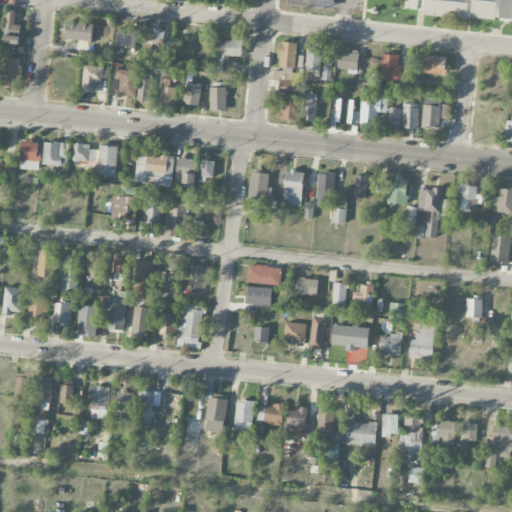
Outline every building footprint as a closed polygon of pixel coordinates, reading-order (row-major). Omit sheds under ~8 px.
[(334,9),(334,0),(317,0),(317,8),(334,9)] [(405,0),(405,10),(424,11),(424,0),(437,0),(469,2),(469,0),(405,0)] [(495,20),(497,2),(478,0),(471,0),(469,16),(495,20)] [(511,18),(511,0),(499,0),(498,18),(511,18)] [(468,18),(468,3),(425,1),(425,17),(468,18)] [(4,44),(20,45),(20,25),(15,25),(16,12),(6,12),(4,44)] [(93,24),(65,23),(65,40),(92,41),(93,24)] [(115,47),(135,48),(136,27),(116,26),(115,47)] [(162,46),(165,29),(149,26),(146,44),(162,46)] [(243,41),(225,40),(225,47),(217,47),(216,63),(224,63),(224,56),(242,57),(243,41)] [(297,44),(280,42),(277,70),(274,70),(273,81),(278,81),(278,92),(299,94),(299,83),(298,83),(299,74),(295,73),(297,44)] [(321,71),(322,48),(307,47),(306,71),(321,71)] [(358,73),(359,54),(338,53),(337,72),(358,73)] [(380,80),(400,81),(401,56),(381,55),(380,80)] [(323,81),(331,81),(332,58),(324,57),(323,81)] [(422,74),(445,75),(446,57),(422,57),(422,74)] [(22,60),(6,58),(2,87),(19,89),(22,60)] [(81,92),(95,93),(96,82),(102,83),(104,68),(84,66),(81,92)] [(138,72),(116,71),(115,80),(120,80),(119,97),(137,98),(138,72)] [(151,102),(152,72),(140,71),(138,102),(151,102)] [(170,88),(171,80),(161,79),(160,105),(175,105),(176,88),(170,88)] [(200,106),(201,84),(184,84),(184,105),(200,106)] [(226,111),(226,88),(210,88),(210,111),(226,111)] [(317,95),(304,94),(303,121),(316,121),(317,95)] [(300,99),(283,97),(280,119),(297,121),(300,99)] [(387,113),(388,100),(361,98),(360,125),(377,126),(378,113),(387,113)] [(440,128),(440,119),(447,119),(447,102),(423,102),(422,128),(440,128)] [(418,129),(419,105),(403,105),(402,129),(418,129)] [(401,109),(389,108),(388,129),(400,130),(401,109)] [(20,170),(39,171),(40,152),(38,152),(38,142),(21,141),(20,170)] [(68,144),(44,143),(43,166),(67,167),(68,144)] [(98,150),(90,150),(90,145),(73,144),(73,161),(98,162),(98,150)] [(116,176),(117,146),(99,145),(98,175),(116,176)] [(172,186),(173,157),(136,156),(135,185),(172,186)] [(196,159),(177,159),(176,188),(195,188),(196,159)] [(200,179),(214,179),(214,161),(201,161),(200,179)] [(249,198),(271,200),(272,189),(268,188),(269,172),(251,171),(249,198)] [(302,206),(303,172),(285,171),(284,206),(302,206)] [(332,223),(346,224),(347,195),(334,194),(335,174),(318,173),(317,207),(333,208),(332,223)] [(354,198),(367,199),(367,176),(355,176),(354,198)] [(387,204),(406,205),(408,178),(389,177),(387,204)] [(459,210),(478,211),(479,185),(455,184),(455,199),(460,199),(459,210)] [(495,196),(495,213),(511,213),(511,188),(500,188),(500,197),(495,196)] [(419,189),(416,224),(417,224),(416,238),(438,239),(442,191),(419,189)] [(111,220),(134,223),(137,199),(114,196),(111,220)] [(163,201),(145,200),(144,225),(162,226),(163,201)] [(170,228),(186,228),(187,200),(171,200),(170,228)] [(314,203),(305,203),(304,219),(313,220),(314,203)] [(408,225),(416,225),(415,208),(408,208),(408,225)] [(508,263),(511,237),(492,235),(490,261),(508,263)] [(53,278),(54,251),(39,250),(38,277),(53,278)] [(99,257),(88,256),(87,276),(98,277),(99,257)] [(77,292),(78,257),(66,257),(65,269),(60,269),(60,291),(77,292)] [(128,276),(130,260),(115,258),(112,274),(128,276)] [(142,300),(152,301),(153,262),(135,261),(134,293),(142,293),(142,300)] [(282,270),(249,264),(246,282),(280,287),(282,270)] [(189,289),(206,290),(207,267),(190,266),(189,289)] [(172,284),(180,284),(181,267),(173,267),(172,284)] [(317,297),(319,281),(297,278),(295,295),(317,297)] [(332,305),(346,306),(347,284),(334,283),(332,305)] [(20,315),(23,289),(5,287),(2,313),(20,315)] [(246,305),(271,306),(272,288),(246,288),(246,305)] [(47,322),(48,299),(27,298),(27,321),(47,322)] [(483,299),(465,298),(465,319),(482,320),(483,299)] [(71,303),(51,303),(50,324),(70,325),(71,303)] [(406,304),(390,303),(389,319),(405,320),(406,304)] [(176,346),(199,350),(205,308),(182,304),(176,346)] [(79,337),(96,338),(97,307),(80,306),(79,337)] [(148,334),(149,308),(133,307),(132,333),(148,334)] [(126,311),(109,309),(107,330),(124,331),(126,311)] [(174,315),(160,313),(157,335),(172,337),(174,315)] [(322,350),(327,319),(313,317),(308,348),(322,350)] [(306,324),(285,324),(285,344),(305,344),(306,324)] [(433,359),(434,325),(419,325),(419,340),(410,340),(410,358),(433,359)] [(254,345),(268,345),(269,328),(255,327),(254,345)] [(403,333),(393,331),(392,338),(380,336),(378,353),(400,356),(403,333)] [(28,374),(15,374),(16,402),(29,402),(28,374)] [(50,378),(36,377),(33,434),(47,434),(50,378)] [(73,386),(60,386),(59,410),(72,411),(73,386)] [(99,410),(99,413),(109,413),(109,388),(92,387),(92,410),(99,410)] [(116,408),(133,409),(134,392),(117,391),(116,408)] [(153,424),(153,407),(160,408),(161,392),(138,392),(137,424),(153,424)] [(227,400),(209,398),(205,431),(224,433),(227,400)] [(233,429),(251,431),(255,403),(237,401),(233,429)] [(258,424),(283,425),(284,406),(259,405),(258,424)] [(307,436),(308,408),(288,407),(288,436),(307,436)] [(318,436),(334,436),(334,409),(318,409),(318,436)] [(398,415),(382,415),(381,436),(398,437),(398,415)] [(403,453),(422,454),(423,418),(405,417),(403,453)] [(374,448),(378,425),(348,420),(344,444),(374,448)] [(476,441),(477,421),(461,421),(461,448),(469,449),(469,441),(476,441)] [(441,446),(455,446),(455,422),(434,422),(434,438),(441,438),(441,446)] [(500,447),(499,456),(511,459),(511,451),(511,426),(493,423),(489,445),(500,447)] [(334,462),(337,462),(338,444),(329,444),(328,468),(334,468),(334,462)] [(495,467),(495,452),(485,452),(485,467),(495,467)] [(423,469),(409,468),(408,483),(423,484),(423,469)]
